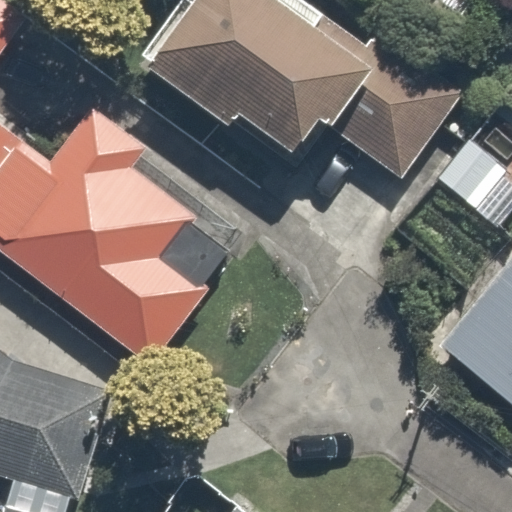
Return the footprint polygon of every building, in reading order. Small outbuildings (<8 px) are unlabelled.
[(18,0),(0,0),(0,43),(27,6),(18,0)] [(352,32),(313,0),(183,0),(146,45),(220,108),(234,91),(289,138),(314,109),(395,178),(459,103),(362,20),(352,32)] [(47,150),(0,113),(0,238),(137,345),(232,223),(81,106),(47,150)] [(511,159),(471,125),(431,173),(473,208),(511,161),(511,159)] [(511,263),(442,347),(511,405),(511,263)] [(0,462),(72,481),(96,386),(0,362),(0,361),(0,462)] [(256,511),(235,494),(220,511),(256,511)]
